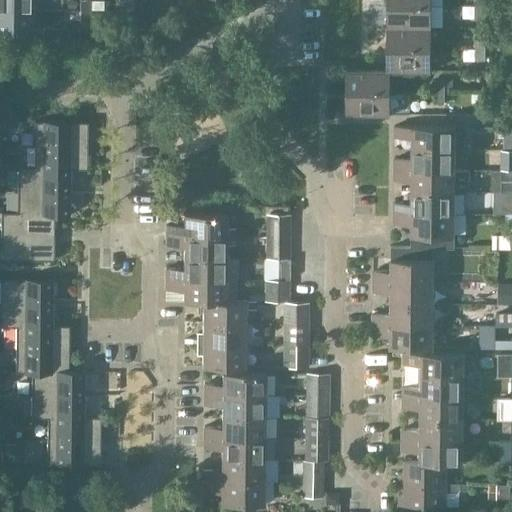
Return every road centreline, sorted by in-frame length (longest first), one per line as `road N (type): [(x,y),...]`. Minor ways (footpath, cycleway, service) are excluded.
road 1 (residential): [(377,511),(378,490),(351,461),(352,362),(333,342),(333,226)]
road 2 (residential): [(147,331),(147,256),(121,230),(122,89)]
road 3 (residential): [(141,511),(142,484),(162,461),(163,360),(147,331)]
road 4 (residential): [(333,226),(314,176),(267,127),(267,63)]
road 5 (residential): [(267,19),(122,89)]
road 6 (residential): [(122,89),(35,88),(0,64)]
